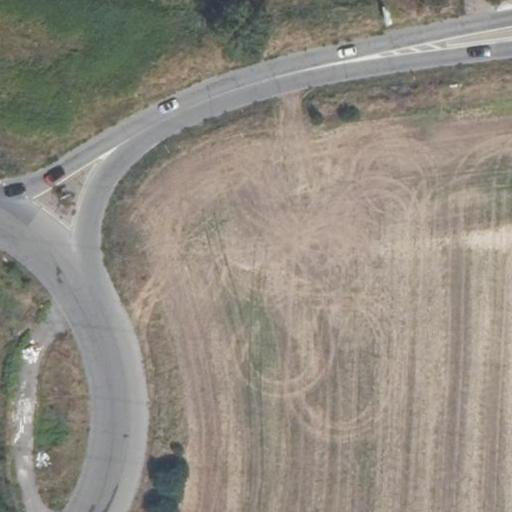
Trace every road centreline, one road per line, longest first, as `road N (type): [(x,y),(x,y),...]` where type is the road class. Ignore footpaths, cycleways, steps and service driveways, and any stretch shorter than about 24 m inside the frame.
road 1 (secondary): [(511,17),(266,82)]
road 2 (secondary): [(266,82),(511,47)]
road 3 (secondary): [(101,511),(119,462),(123,403),(111,344),(84,286)]
road 4 (secondary): [(266,82),(184,108),(123,141)]
road 5 (secondary): [(84,286),(88,222),(123,141)]
road 6 (secondary): [(123,141),(47,188),(0,205)]
